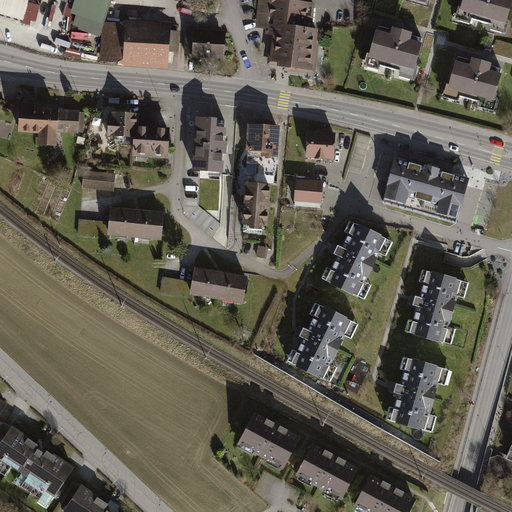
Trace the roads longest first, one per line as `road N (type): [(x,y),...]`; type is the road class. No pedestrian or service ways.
road 1 (primary): [(511,155),(247,94)]
road 2 (primary): [(247,94),(0,62)]
road 3 (residential): [(0,359),(161,511)]
road 4 (residential): [(457,511),(511,307)]
